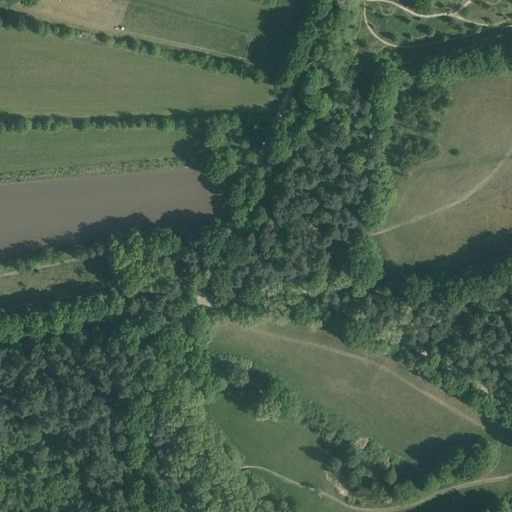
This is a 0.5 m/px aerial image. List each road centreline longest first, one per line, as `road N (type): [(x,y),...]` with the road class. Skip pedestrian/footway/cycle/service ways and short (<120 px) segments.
road 1 (track): [(188,303),(296,289),(511,407)]
road 2 (track): [(196,285),(330,0)]
road 3 (track): [(150,511),(139,460),(144,416),(188,303)]
road 4 (track): [(0,335),(188,303)]
